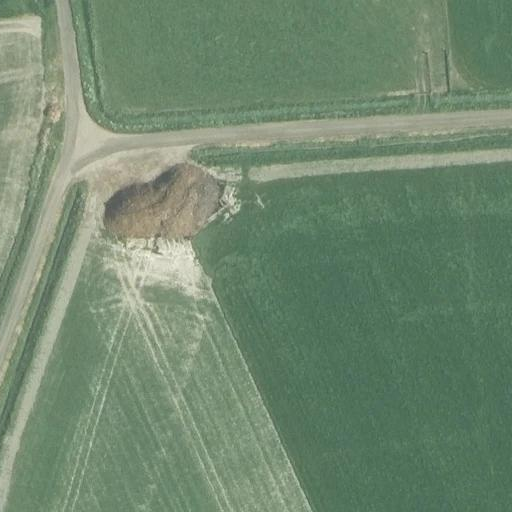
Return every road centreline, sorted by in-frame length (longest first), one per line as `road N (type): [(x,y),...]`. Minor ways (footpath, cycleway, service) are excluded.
road 1 (track): [(71,138),(131,142),(511,120)]
road 2 (track): [(0,350),(71,138)]
road 3 (track): [(71,138),(60,0)]
